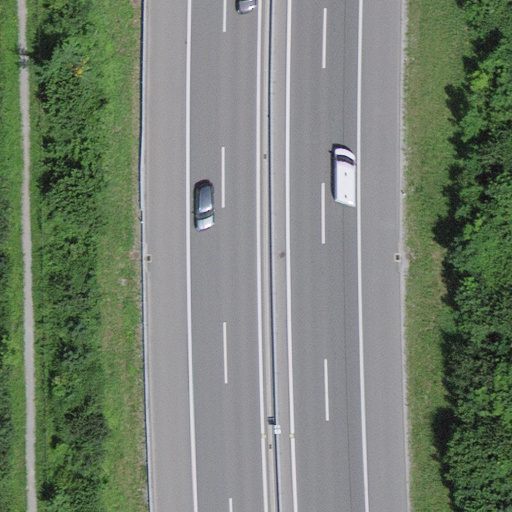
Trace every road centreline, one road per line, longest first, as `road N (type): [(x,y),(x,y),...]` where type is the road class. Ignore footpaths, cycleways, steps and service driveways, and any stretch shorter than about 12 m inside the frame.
road 1 (motorway): [(331,511),(325,0)]
road 2 (motorway): [(225,0),(231,511)]
